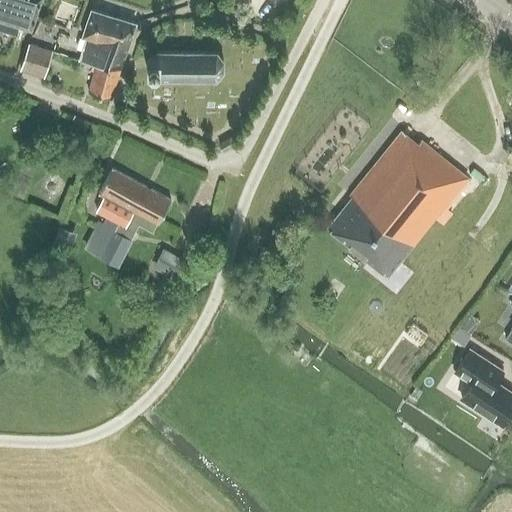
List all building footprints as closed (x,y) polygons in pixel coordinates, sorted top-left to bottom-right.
[(0,0),(0,29),(16,34),(18,30),(22,31),(24,27),(31,29),(40,0),(0,0)] [(104,63),(121,69),(136,24),(91,9),(83,36),(86,37),(79,59),(97,65),(103,67),(104,63)] [(54,51),(41,47),(29,43),(21,69),(33,73),(45,77),(54,51)] [(217,79),(223,71),(223,60),(217,52),(156,51),(156,55),(148,55),(148,60),(148,72),(148,75),(156,75),(156,79),(217,79)] [(111,99),(121,69),(104,63),(103,67),(97,65),(88,92),(111,99)] [(477,182),(469,175),(467,177),(421,140),(418,143),(402,131),(350,196),(352,197),(328,227),(388,276),(458,189),(466,196),(477,182)] [(223,150),(234,143),(231,137),(219,144),(223,150)] [(171,200),(141,184),(112,168),(98,192),(103,195),(95,210),(113,220),(109,227),(102,223),(87,248),(98,254),(98,253),(118,263),(139,224),(153,232),(157,223),(158,223),(171,200)] [(63,250),(70,230),(60,226),(52,246),(63,250)] [(178,279),(187,261),(165,250),(156,268),(178,279)] [(471,316),(463,329),(471,334),(479,320),(471,316)] [(459,327),(452,338),(464,346),(471,335),(459,327)] [(504,371),(470,349),(455,372),(472,383),(462,398),(502,424),(511,408),(511,392),(496,382),(504,371)]
